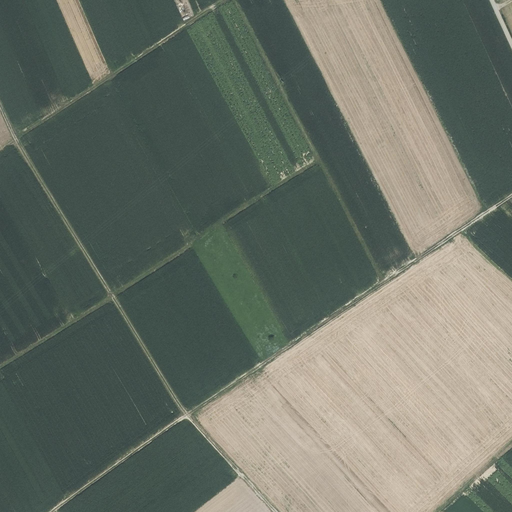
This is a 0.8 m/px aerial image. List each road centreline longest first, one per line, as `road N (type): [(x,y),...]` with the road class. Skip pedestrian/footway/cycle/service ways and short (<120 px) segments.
road 1 (track): [(511,196),(54,511)]
road 2 (track): [(276,511),(186,414),(0,104)]
road 3 (track): [(320,161),(0,368)]
road 4 (track): [(238,0),(381,283)]
road 5 (track): [(228,0),(0,147)]
